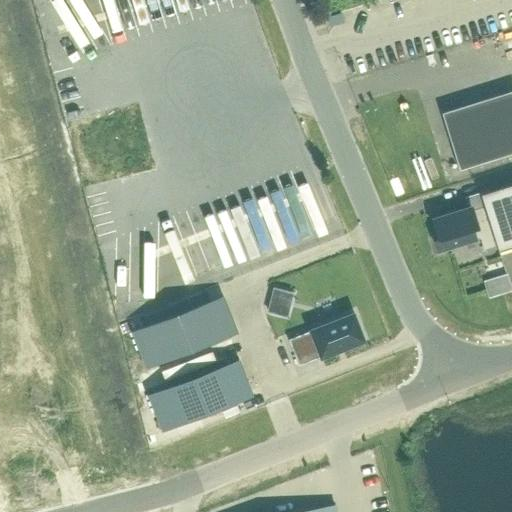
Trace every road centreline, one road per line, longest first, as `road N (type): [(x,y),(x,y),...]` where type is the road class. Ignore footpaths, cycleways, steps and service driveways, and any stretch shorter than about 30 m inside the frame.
road 1 (unclassified): [(463,359),(428,340),(411,314),(284,0)]
road 2 (unclassified): [(98,511),(432,388),(463,359)]
road 3 (unknown): [(502,0),(309,63)]
